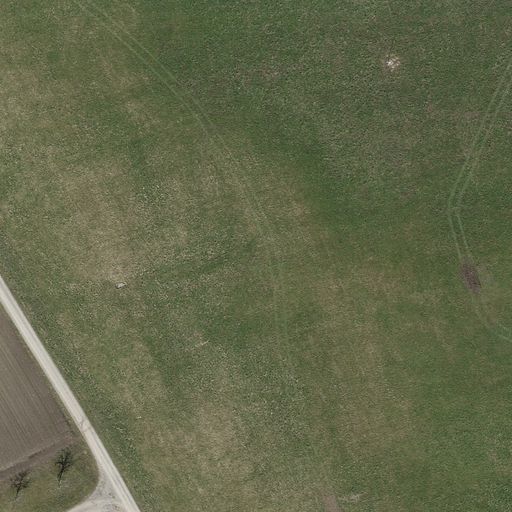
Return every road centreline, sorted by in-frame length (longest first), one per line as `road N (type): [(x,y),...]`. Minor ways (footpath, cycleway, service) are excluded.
road 1 (unknown): [(0,136),(229,511)]
road 2 (track): [(134,511),(0,284)]
